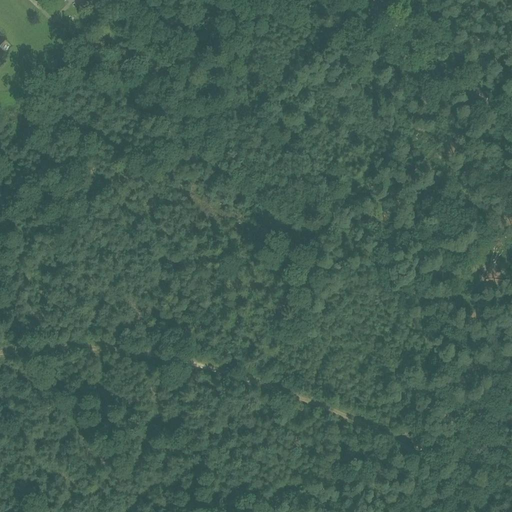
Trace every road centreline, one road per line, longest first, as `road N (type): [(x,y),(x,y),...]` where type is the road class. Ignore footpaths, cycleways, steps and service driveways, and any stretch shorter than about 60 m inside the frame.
road 1 (track): [(0,355),(142,357),(287,397),(423,460),(490,511)]
road 2 (track): [(327,511),(396,445),(511,258)]
road 3 (track): [(367,0),(511,117)]
